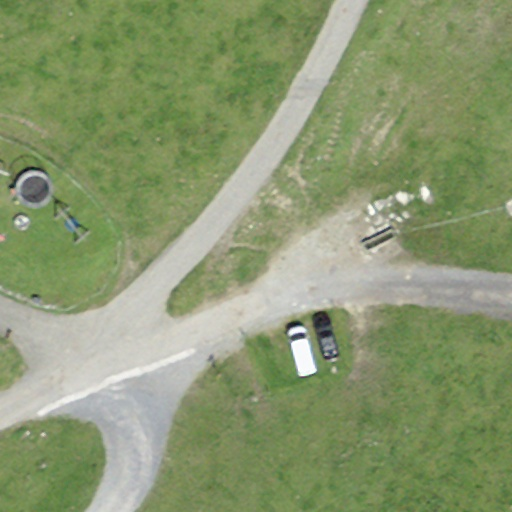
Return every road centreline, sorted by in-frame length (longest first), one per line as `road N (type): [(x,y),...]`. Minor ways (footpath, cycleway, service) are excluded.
road 1 (track): [(104,355),(238,189),(352,0)]
road 2 (track): [(104,355),(336,287),(413,281),(511,288)]
road 3 (track): [(104,355),(136,437),(131,478),(111,511)]
road 4 (track): [(0,415),(104,355)]
